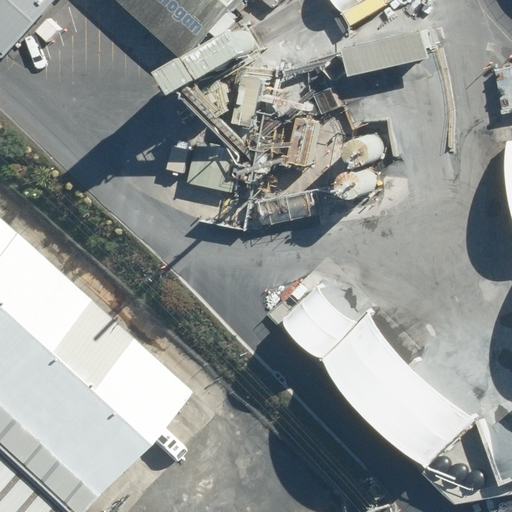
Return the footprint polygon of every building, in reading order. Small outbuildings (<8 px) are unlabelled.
[(0,0),(0,20),(44,60),(98,1),(96,0),(142,0),(202,54),(249,0),(0,0)] [(450,20),(368,39),(375,68),(457,48),(450,20)] [(511,80),(505,82),(509,107),(482,241),(494,312),(511,308),(511,80)] [(334,120),(312,117),(308,153),(330,156),(334,120)] [(378,161),(380,162),(386,163),(388,162),(391,162),(393,161),(395,159),(397,157),(398,155),(400,153),(400,150),(401,148),(400,145),(400,143),(399,140),(397,138),(396,136),(394,134),(391,133),(389,132),(386,132),(384,132),(381,133),(379,133),(377,135),(375,137),(373,138),(372,141),(371,143),(370,146),(370,148),(370,151),(371,153),(372,156),(374,158),(376,159),(378,161)] [(253,144),(205,136),(197,183),(244,191),(253,144)] [(371,195),(374,196),(379,197),(382,197),(385,196),(387,195),(389,194),(391,192),(393,190),(394,187),(395,185),(395,182),(395,179),(395,177),(394,174),(393,172),(391,170),(389,168),(386,167),(384,166),(381,165),(378,165),(376,166),(373,166),(371,168),(369,169),(367,171),(365,174),(364,176),(364,179),(364,181),(364,184),(364,187),(366,189),(367,191),(369,193),(371,195)] [(317,192),(266,205),(271,225),(322,213),(317,192)] [(0,511),(78,511),(185,395),(0,227),(0,511)]
